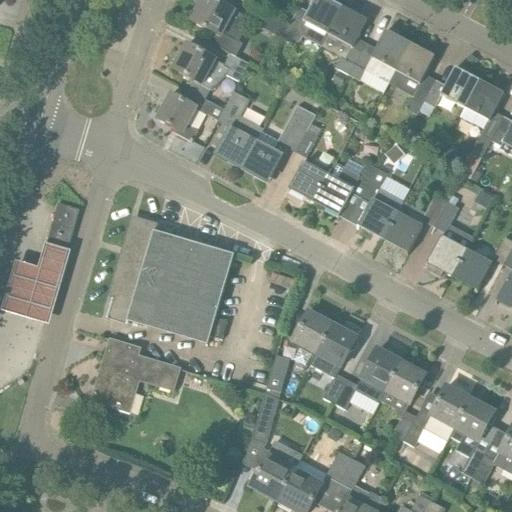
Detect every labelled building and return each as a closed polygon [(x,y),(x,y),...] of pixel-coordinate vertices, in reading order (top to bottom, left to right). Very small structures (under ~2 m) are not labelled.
[(222,7),(209,0),(202,0),(191,24),(211,34),(206,43),(230,56),(236,59),(242,46),(238,44),(244,34),(242,33),(249,21),(236,14),(236,13),(223,6),(222,7)] [(235,0),(253,9),(257,0),(235,0)] [(299,10),(288,28),(281,41),(296,49),(303,37),(322,47),(327,37),(342,10),(322,0),(315,0),(308,14),(299,10)] [(365,23),(342,10),(327,37),(350,50),(339,72),(349,77),(366,45),(357,41),(367,22),(366,22),(365,23)] [(281,41),(288,28),(264,15),(257,28),(281,41)] [(388,86),(409,47),(386,34),(387,33),(386,32),(376,50),(366,45),(349,77),(359,82),(364,72),(388,86)] [(216,64),(186,47),(172,72),(203,88),(211,93),(226,78),(239,85),(249,66),(236,59),(230,56),(224,67),(217,63),(216,64)] [(433,59),(410,47),(409,47),(388,86),(404,94),(409,83),(418,88),(412,99),(405,111),(416,117),(420,111),(435,82),(425,77),(435,59),(433,58),(433,59)] [(465,111),(479,84),(455,71),(456,70),(455,69),(445,88),(435,82),(420,111),(428,115),(432,109),(435,110),(441,98),(465,111)] [(502,96),(479,84),(465,111),(488,124),(471,155),(481,161),(488,149),(504,120),(494,114),(504,96),(503,95),(502,96)] [(241,173),(261,134),(263,130),(241,118),(249,103),(233,94),(224,111),(218,123),(217,124),(229,128),(213,158),(241,173)] [(192,145),(198,133),(188,128),(198,111),(171,96),(157,121),(172,130),(170,133),(192,145)] [(218,123),(224,111),(205,102),(199,112),(218,123)] [(295,154),(306,134),(315,118),(297,108),(278,143),(261,134),(241,173),(267,187),(284,157),(283,157),(286,150),(295,154)] [(511,123),(504,120),(488,149),(493,152),(496,146),(501,149),(503,146),(511,150),(511,123)] [(306,161),(317,139),(306,134),(295,154),(306,161)] [(391,164),(402,155),(396,148),(385,157),(391,164)] [(363,170),(349,161),(337,181),(329,177),(315,204),(339,217),(337,220),(338,221),(351,196),(361,201),(377,171),(366,165),(363,170)] [(315,204),(329,177),(303,164),(288,194),(289,194),(291,191),(315,204)] [(384,241),(403,205),(379,192),(388,177),(377,171),(361,201),(370,205),(356,230),(358,231),(360,227),(384,241)] [(485,210),(491,198),(479,192),(473,204),(485,210)] [(473,240),(449,227),(459,211),(455,208),(458,201),(452,197),(448,205),(435,230),(444,235),(442,239),(441,239),(426,268),(427,268),(429,265),(453,278),(473,240)] [(422,223),(435,230),(448,205),(435,198),(426,215),(403,203),(403,205),(384,241),(408,253),(406,257),(407,258),(423,228),(420,226),(422,223)] [(54,205),(42,246),(62,252),(64,252),(76,211),(54,205)] [(222,343),(228,323),(216,319),(234,257),(155,234),(157,226),(137,220),(106,321),(128,328),(129,324),(208,347),(210,339),(222,343)] [(476,295),(492,265),(467,252),(474,240),(473,240),(453,278),(477,291),(475,294),(476,295)] [(503,267),(511,250),(511,244),(504,240),(493,261),(503,267)] [(0,318),(11,322),(44,332),(67,257),(42,250),(34,275),(24,272),(13,269),(0,312),(0,318)] [(511,250),(503,267),(511,272),(495,305),(496,306),(498,302),(511,309),(511,250)] [(316,358),(333,328),(309,315),(310,314),(309,314),(292,346),(300,350),(294,361),(305,368),(312,356),(316,358)] [(355,340),(333,328),(316,358),(310,368),(334,380),(323,400),(334,407),(348,382),(337,377),(339,371),(340,371),(357,340),(356,339),(355,340)] [(174,394),(181,371),(139,358),(141,351),(110,342),(92,403),(130,415),(139,384),(174,394)] [(285,376),(290,350),(277,348),(272,373),(285,376)] [(385,396),(402,365),(378,352),(379,351),(378,351),(361,383),(360,382),(357,387),(348,382),(334,407),(345,412),(355,393),(379,406),(380,403),(381,404),(385,396)] [(402,365),(385,396),(409,408),(426,377),(425,376),(424,377),(402,365)] [(450,439),(470,402),(447,390),(447,389),(446,389),(430,420),(427,425),(424,432),(447,444),(450,439)] [(277,401),(264,395),(251,440),(265,447),(267,439),(277,401)] [(493,415),(470,402),(450,439),(461,445),(465,439),(477,446),(494,414),(493,414),(493,415)] [(392,438),(403,444),(416,419),(405,413),(392,438)] [(424,432),(427,425),(416,419),(403,444),(414,450),(424,432)] [(511,431),(498,457),(496,462),(493,467),(494,467),(511,477),(511,431)] [(302,457),(275,443),(259,473),(251,489),(278,503),(296,470),(302,457)] [(472,481),(485,456),(474,450),(461,475),(472,481)] [(339,485),(351,461),(338,454),(325,478),(339,485)] [(496,462),(485,456),(472,481),(483,486),(494,467),(493,467),(496,462)] [(352,492),(365,468),(351,461),(339,485),(352,492)] [(294,511),(308,511),(323,485),(296,470),(278,503),(294,511)] [(427,511),(432,504),(418,497),(409,511),(400,507),(397,511),(427,511)] [(373,511),(349,498),(341,511),(373,511)]
